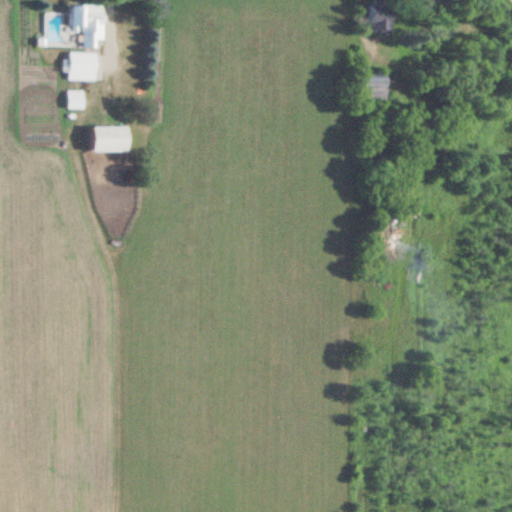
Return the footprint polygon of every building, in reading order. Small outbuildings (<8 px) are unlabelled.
[(366,0),(367,31),(389,31),(389,0),(366,0)] [(100,5),(68,6),(68,31),(79,31),(79,48),(100,48),(100,5)] [(66,79),(90,79),(90,53),(67,53),(66,79)] [(356,103),(384,103),(384,79),(356,79),(356,103)] [(124,152),(124,127),(90,127),(90,152),(124,152)]
